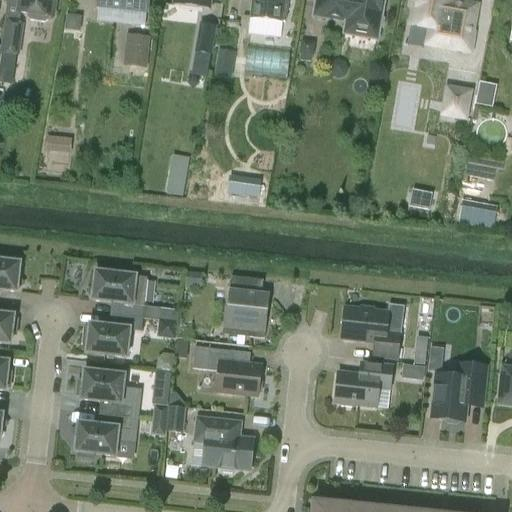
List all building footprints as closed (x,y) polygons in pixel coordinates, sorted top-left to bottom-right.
[(19,0),(18,12),(28,13),(27,18),(30,22),(45,24),(48,21),(49,17),(54,17),(56,0),(19,0)] [(97,0),(96,10),(148,16),(149,0),(97,0)] [(174,0),(174,6),(209,10),(209,0),(174,0)] [(290,0),(252,0),(250,21),(284,25),(290,0)] [(345,30),(378,36),(384,0),(316,0),(314,17),(346,23),(345,30)] [(414,0),(410,26),(430,29),(427,45),(471,53),(474,36),(472,36),(477,7),(451,3),(451,0),(414,0)] [(4,22),(0,50),(0,80),(12,82),(16,56),(19,56),(24,25),(4,22)] [(194,54),(212,57),(217,28),(199,25),(194,54)] [(147,70),(150,39),(127,36),(123,68),(147,70)] [(219,50),(214,76),(231,79),(235,53),(219,50)] [(247,72),(289,74),(290,53),(248,51),(247,72)] [(481,82),(476,104),(494,107),(498,86),(481,82)] [(441,115),(466,119),(470,91),(446,87),(441,115)] [(47,152),(72,153),(73,137),(47,136),(47,152)] [(168,194),(185,196),(189,156),(172,155),(168,194)] [(228,192),(259,198),(262,181),(231,175),(228,192)] [(412,190),(408,208),(428,212),(432,194),(412,190)] [(0,290),(16,293),(17,290),(23,284),(18,278),(19,264),(0,261),(0,290)] [(160,310),(144,308),(147,279),(95,273),(94,287),(87,292),(92,298),(92,301),(115,304),(114,316),(143,320),(159,321),(160,310)] [(230,277),(225,330),(250,333),(249,338),(264,340),(269,295),(262,294),(263,281),(230,277)] [(345,309),(341,340),(374,343),(372,357),(397,360),(400,335),(386,333),(388,314),(345,309)] [(0,344),(10,345),(11,335),(16,336),(17,321),(13,321),(14,317),(0,315),(0,344)] [(83,343),(87,344),(86,354),(126,358),(129,331),(141,332),(143,320),(114,316),(113,328),(89,325),(89,329),(85,329),(83,343)] [(178,324),(158,322),(157,339),(176,340),(178,324)] [(429,371),(444,372),(446,348),(431,347),(429,371)] [(193,370),(206,371),(218,372),(215,393),(258,397),(261,367),(231,364),(232,352),(195,348),(193,370)] [(414,354),(413,365),(424,366),(425,355),(414,354)] [(0,362),(0,391),(5,392),(6,387),(10,388),(11,374),(7,373),(8,363),(0,362)] [(353,408),(353,405),(376,408),(380,379),(391,381),(392,367),(368,365),(367,377),(337,373),(334,403),(340,404),(340,406),(353,408)] [(456,425),(460,422),(465,422),(466,406),(482,408),(486,368),(459,365),(457,378),(435,376),(431,419),(444,420),(447,424),(456,425)] [(404,366),(402,379),(422,382),(424,369),(404,366)] [(511,368),(502,368),(498,406),(511,407),(511,368)] [(77,396),(81,396),(81,400),(104,403),(103,415),(132,418),(133,405),(121,404),(124,376),(84,372),(83,382),(79,381),(77,396)] [(152,420),(167,422),(168,407),(154,406),(152,420)] [(186,409),(168,407),(167,422),(165,438),(165,441),(173,442),(174,435),(183,435),(186,409)] [(71,433),(76,440),(75,453),(79,453),(78,458),(93,459),(94,455),(115,457),(118,430),(130,431),(132,418),(103,415),(102,427),(78,424),(78,427),(71,433)] [(232,475),(235,471),(250,473),(253,440),(227,437),(229,420),(197,416),(194,443),(205,444),(202,467),(220,469),(222,474),(232,475)] [(165,438),(167,422),(152,420),(151,437),(165,438)]
